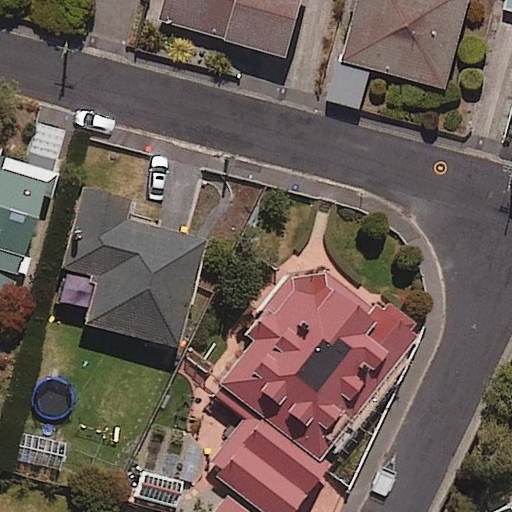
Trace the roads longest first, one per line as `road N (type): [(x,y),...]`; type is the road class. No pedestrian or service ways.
road 1 (residential): [(511,202),(0,62)]
road 2 (residential): [(394,511),(470,347),(511,202)]
